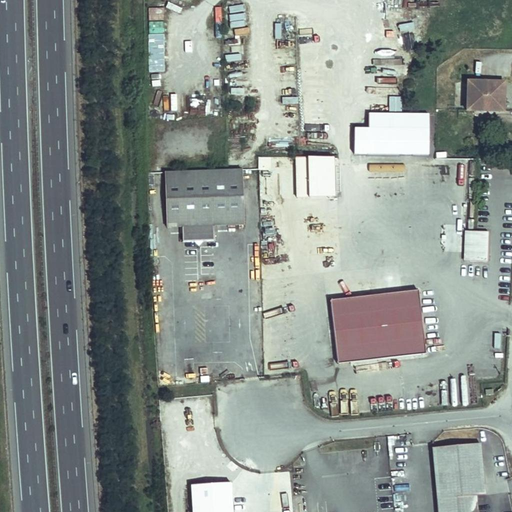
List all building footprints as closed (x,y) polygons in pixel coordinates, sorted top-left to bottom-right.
[(148,22),(148,72),(164,72),(164,22),(148,22)] [(503,81),(467,81),(467,110),(503,111),(503,81)] [(429,112),(369,112),(369,126),(354,126),(354,154),(429,154),(429,112)] [(296,196),(335,196),(334,154),(295,155),(296,196)] [(258,157),(259,169),(271,169),(271,156),(258,157)] [(241,170),(165,172),(167,228),(183,227),(184,242),(194,241),(199,245),(202,241),(216,241),(216,226),(243,225),(241,170)] [(486,235),(462,235),(462,260),(467,266),(485,266),(486,235)] [(416,295),(328,304),(335,367),(423,358),(416,295)] [(276,326),(273,303),(266,304),(269,327),(276,326)] [(289,358),(264,358),(265,374),(289,374),(289,358)] [(477,448),(429,453),(434,511),(474,511),(474,500),(482,499),(477,448)] [(233,511),(231,482),(191,484),(193,511),(233,511)]
